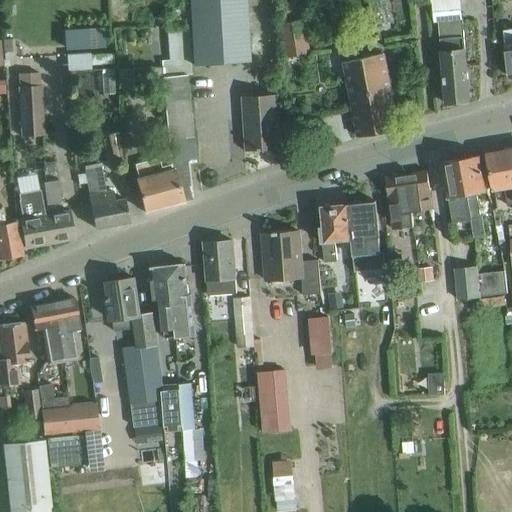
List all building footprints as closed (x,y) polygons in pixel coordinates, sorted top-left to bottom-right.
[(189,0),(191,25),(193,58),(193,61),(249,58),(245,0),(189,0)] [(429,0),(429,2),(433,2),(435,21),(438,21),(444,83),(446,103),(470,101),(468,81),(463,18),(461,18),(459,0),(429,0)] [(304,20),(283,23),(288,56),(308,53),(304,20)] [(161,60),(162,77),(171,165),(161,167),(159,158),(135,164),(139,178),(137,178),(141,193),(146,212),(183,202),(182,199),(190,196),(188,186),(189,186),(187,163),(196,163),(194,143),(187,75),(192,74),(191,58),(193,58),(191,25),(168,26),(170,59),(161,60)] [(511,28),(503,29),(507,57),(509,77),(511,76),(511,28)] [(103,29),(63,31),(64,50),(104,48),(103,29)] [(143,30),(140,35),(143,39),(148,39),(150,35),(148,30),(143,30)] [(14,39),(3,40),(4,52),(15,51),(14,39)] [(344,61),(355,118),(359,137),(398,129),(394,110),(383,53),(344,61)] [(42,70),(20,71),(25,135),(46,133),(42,70)] [(244,97),(246,129),(248,149),(259,149),(259,150),(262,150),(262,148),(280,147),(276,95),(244,97)] [(109,133),(115,164),(124,162),(119,132),(109,133)] [(511,204),(511,166),(509,150),(488,154),(494,189),(505,187),(508,205),(511,204)] [(461,159),(475,236),(485,235),(482,216),(481,216),(477,192),(486,191),(483,175),(480,156),(461,159)] [(475,236),(461,159),(442,162),(453,223),(471,219),(474,237),(475,236)] [(54,163),(45,164),(46,173),(55,172),(54,163)] [(100,164),(84,167),(89,195),(91,208),(95,228),(129,222),(129,220),(126,202),(125,199),(115,201),(113,191),(105,192),(100,164)] [(432,209),(430,191),(427,171),(406,174),(412,212),(432,209)] [(412,212),(406,174),(385,177),(391,215),(401,214),(402,224),(413,222),(412,212)] [(47,205),(61,203),(58,180),(44,182),(47,205)] [(351,239),(354,270),(385,266),(384,251),(381,252),(379,236),(378,221),(376,201),(364,202),(361,199),(354,200),(352,204),(348,204),(351,239)] [(50,243),(44,210),(40,211),(41,216),(35,217),(32,201),(18,204),(20,220),(22,228),(26,247),(50,243)] [(351,239),(348,204),(322,207),(324,228),(321,228),(325,262),(337,260),(335,240),(351,239)] [(44,210),(50,243),(74,239),(69,211),(58,212),(57,207),(47,209),(47,210),(44,210)] [(0,259),(22,255),(19,235),(16,220),(1,224),(0,217),(0,259)] [(321,293),(320,280),(319,260),(302,261),(299,231),(278,233),(278,231),(273,232),(273,233),(262,234),(266,280),(302,277),(303,295),(321,293)] [(236,278),(234,260),(233,240),(204,243),(206,263),(207,280),(236,278)] [(167,266),(176,337),(176,336),(176,337),(196,335),(191,294),(189,295),(185,264),(167,266)] [(423,281),(435,279),(433,265),(421,266),(423,281)] [(176,337),(167,266),(150,268),(154,300),(161,299),(165,338),(176,337)] [(402,266),(390,267),(392,297),(404,297),(403,280),(402,266)] [(480,296),(478,274),(477,266),(455,269),(458,298),(480,296)] [(505,270),(478,274),(480,296),(508,293),(505,270)] [(164,390),(156,332),(153,312),(140,314),(135,278),(107,282),(109,296),(107,296),(108,300),(111,319),(113,319),(115,331),(135,328),(137,346),(123,348),(131,402),(162,398),(161,390),(164,390)] [(236,278),(207,280),(208,295),(237,293),(236,278)] [(341,295),(329,297),(332,311),(344,309),(341,295)] [(238,347),(253,346),(249,296),(234,298),(238,347)] [(52,302),(63,359),(76,356),(70,322),(79,321),(79,318),(75,298),(52,302)] [(63,359),(52,302),(30,307),(34,326),(34,329),(44,328),(50,361),(63,359)] [(354,314),(346,315),(347,327),(356,326),(354,314)] [(328,317),(312,318),(316,354),(331,353),(332,353),(328,317)] [(27,361),(27,362),(30,361),(29,359),(28,359),(24,322),(0,324),(0,348),(1,360),(0,360),(0,385),(19,383),(17,368),(12,368),(12,363),(27,361)] [(92,375),(102,374),(100,357),(89,358),(92,375)] [(285,371),(259,373),(260,384),(261,397),(261,399),(287,396),(285,371)] [(444,373),(428,374),(429,395),(445,394),(444,373)] [(179,384),(180,391),(183,429),(194,428),(191,383),(179,384)] [(37,390),(25,391),(28,419),(40,417),(37,390)] [(183,429),(180,391),(163,392),(167,431),(183,429)] [(96,403),(70,406),(73,429),(98,427),(96,403)] [(70,406),(42,409),(44,432),(73,429),(70,406)] [(10,511),(51,511),(44,440),(3,444),(10,511)] [(274,504),(294,504),(293,460),(273,460),(274,504)]
